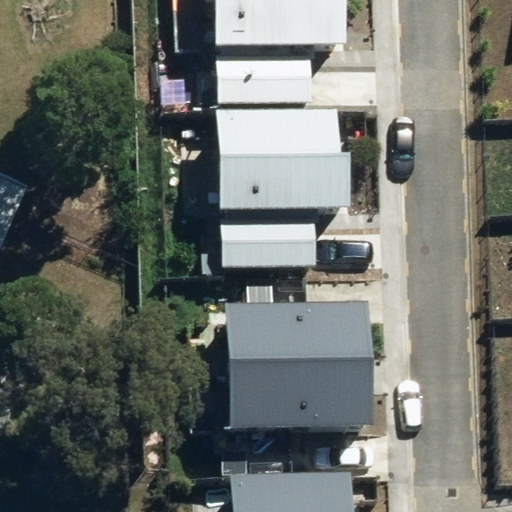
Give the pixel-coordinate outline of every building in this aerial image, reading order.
[(213,0),(216,106),(314,104),(313,44),(347,44),(346,0),(213,0)] [(216,108),(219,269),(319,267),(317,208),(351,208),(350,152),(341,152),(340,106),(216,108)] [(0,274),(36,184),(0,169),(0,274)] [(511,250),(473,249),(471,302),(432,301),(431,356),(475,357),(474,400),(511,401),(511,250)] [(226,304),(228,361),(371,356),(369,299),(226,304)] [(371,356),(228,361),(230,429),(374,424),(371,356)] [(230,474),(230,511),(354,511),(351,472),(230,474)] [(511,511),(511,496),(482,496),(481,511),(511,511)]
